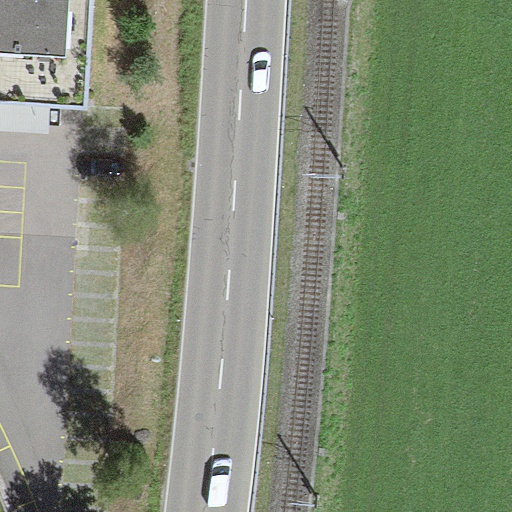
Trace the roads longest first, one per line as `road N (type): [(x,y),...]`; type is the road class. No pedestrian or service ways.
road 1 (primary): [(248,0),(207,511)]
road 2 (unknown): [(23,368),(51,511)]
